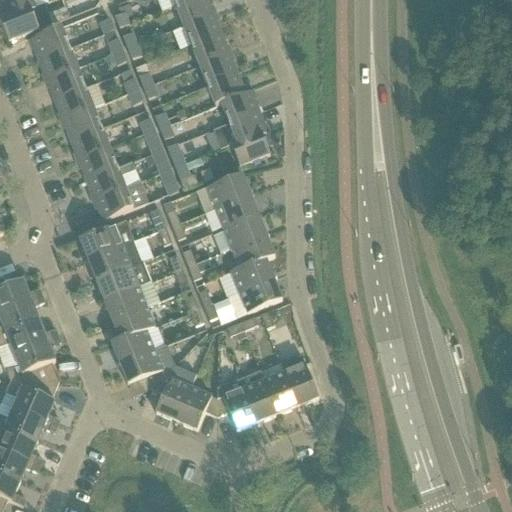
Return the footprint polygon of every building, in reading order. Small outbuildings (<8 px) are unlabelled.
[(0,0),(0,7),(6,22),(30,12),(31,13),(36,12),(30,0),(0,0)] [(171,0),(175,9),(197,0),(171,0)] [(213,17),(206,0),(197,0),(175,9),(183,29),(213,17)] [(39,33),(31,13),(30,12),(6,22),(0,24),(9,46),(39,33)] [(115,20),(119,31),(129,27),(125,16),(115,20)] [(222,37),(213,17),(183,29),(191,49),(222,37)] [(112,23),(100,28),(104,38),(116,34),(112,23)] [(30,43),(38,64),(69,51),(60,31),(30,43)] [(123,40),(127,51),(138,47),(134,36),(123,40)] [(230,57),(222,37),(191,49),(199,70),(230,57)] [(123,53),(119,42),(108,47),(112,58),(123,53)] [(142,56),(138,47),(127,51),(131,60),(142,56)] [(77,72),(69,51),(38,64),(46,84),(77,72)] [(128,65),(123,53),(112,58),(117,70),(128,65)] [(238,78),(230,57),(199,70),(207,90),(238,78)] [(85,92),(77,72),(46,84),(54,104),(85,92)] [(150,76),(139,80),(144,92),(155,87),(150,76)] [(245,97),(238,78),(207,90),(216,111),(221,108),(246,98),(245,97)] [(136,82),(123,86),(128,98),(140,93),(136,82)] [(159,99),(155,87),(144,92),(148,103),(159,99)] [(85,92),(54,104),(63,124),(93,112),(85,92)] [(144,106),(140,93),(128,98),(133,109),(144,106)] [(251,95),(245,97),(246,98),(221,108),(229,128),(260,116),(251,95)] [(101,132),(93,112),(63,124),(71,145),(101,132)] [(171,128),(168,122),(166,116),(155,121),(160,132),(171,128)] [(260,116),(229,128),(237,147),(237,148),(262,139),(268,136),(260,116)] [(140,127),(144,138),(156,134),(151,122),(140,127)] [(175,139),(171,128),(160,132),(164,143),(175,139)] [(109,153),(101,132),(71,145),(79,165),(109,153)] [(164,154),(156,134),(144,138),(152,159),(164,154)] [(237,147),(231,149),(232,151),(240,171),(252,166),(270,159),(262,139),(237,148),(237,147)] [(178,147),(168,152),(176,172),(186,167),(178,147)] [(117,173),(109,153),(79,165),(87,185),(117,173)] [(172,174),(164,154),(152,159),(160,179),(172,174)] [(125,193),(120,180),(135,174),(132,167),(117,173),(87,185),(95,205),(125,193)] [(186,167),(176,172),(185,192),(198,187),(195,178),(191,179),(189,174),(186,167)] [(180,195),(172,174),(160,179),(169,200),(180,195)] [(242,179),(207,192),(216,213),(253,198),(252,197),(245,200),(243,195),(248,193),(242,179)] [(125,193),(95,205),(103,225),(133,213),(148,207),(140,187),(125,193)] [(253,199),(253,198),(216,213),(224,233),(258,220),(253,206),(248,208),(246,202),(253,199)] [(180,227),(175,214),(171,206),(163,209),(172,231),(180,227)] [(150,215),(158,236),(166,233),(158,212),(150,215)] [(224,235),(213,239),(221,258),(232,253),(269,239),(269,238),(261,240),(259,235),(264,233),(258,220),(224,233),(224,235)] [(125,225),(80,243),(85,258),(90,256),(92,262),(122,250),(133,245),(125,225)] [(186,241),(180,227),(172,231),(177,245),(186,241)] [(172,247),(166,233),(158,236),(164,250),(172,247)] [(269,240),(269,239),(232,253),(239,272),(240,273),(266,263),(266,264),(275,261),(269,246),(264,248),(262,242),(269,240)] [(142,266),(133,245),(122,250),(92,262),(95,269),(90,270),(96,284),(142,266)] [(182,257),(188,271),(196,268),(191,254),(182,257)] [(169,262),(174,276),(182,273),(177,259),(169,262)] [(208,263),(196,268),(188,271),(193,285),(202,282),(199,276),(212,271),(208,263)] [(271,277),(266,264),(266,263),(240,273),(239,272),(231,276),(239,296),(239,297),(277,282),(276,281),(269,284),(267,278),(271,277)] [(150,287),(142,266),(96,284),(101,298),(106,296),(108,303),(138,291),(150,287)] [(190,293),(182,273),(174,276),(182,296),(190,293)] [(277,283),(277,282),(239,297),(239,296),(229,301),(237,322),(282,304),(276,290),(272,291),(270,286),(277,283)] [(0,316),(42,300),(39,293),(28,298),(23,284),(0,292),(0,316)] [(112,324),(146,311),(138,291),(108,303),(111,309),(107,311),(112,324)] [(198,297),(204,311),(212,308),(207,294),(198,297)] [(184,303),(190,317),(198,313),(193,299),(184,303)] [(45,307),(42,300),(0,316),(0,321),(2,325),(3,328),(0,328),(0,339),(39,325),(34,311),(45,307)] [(218,322),(212,308),(204,311),(209,325),(218,322)] [(155,332),(146,311),(112,324),(117,338),(122,336),(124,342),(120,343),(120,344),(146,334),(146,335),(155,332)] [(204,327),(198,313),(190,317),(196,330),(204,327)] [(275,330),(269,317),(269,316),(261,319),(267,333),(275,330)] [(255,322),(241,327),(245,335),(259,330),(255,322)] [(44,338),(39,325),(0,339),(0,350),(10,347),(14,357),(58,340),(55,333),(44,338)] [(247,341),(245,335),(241,327),(227,333),(231,341),(235,339),(238,345),(247,341)] [(154,354),(146,335),(146,334),(120,344),(120,343),(111,347),(117,361),(121,360),(124,365),(116,368),(117,369),(154,354)] [(61,347),(58,340),(14,357),(19,368),(5,373),(10,384),(59,385),(52,367),(55,365),(50,351),(61,347)] [(167,349),(154,354),(117,369),(117,370),(124,367),(127,372),(122,374),(128,389),(147,381),(152,393),(176,371),(167,349)] [(301,359),(292,363),(296,372),(284,376),(299,413),(300,413),(297,406),(302,404),(304,408),(319,402),(301,359)] [(176,371),(152,393),(164,398),(156,417),(170,423),(172,419),(178,421),(174,428),(176,428),(191,392),(197,380),(176,371)] [(278,419),(264,384),(260,375),(250,379),(254,388),(244,392),(259,429),(260,429),(257,422),(262,420),(264,424),(278,419)] [(299,413),(284,376),(264,384),(278,419),(291,413),(289,409),(295,407),(298,414),(299,413)] [(52,403),(59,385),(10,384),(5,396),(18,401),(14,412),(57,430),(60,424),(49,419),(55,405),(52,403)] [(205,416),(217,421),(217,403),(212,401),(191,392),(176,428),(176,429),(180,422),(185,424),(183,428),(197,435),(205,416)] [(244,392),(217,403),(217,421),(229,416),(237,435),(251,429),(249,425),(255,423),(258,430),(259,429),(244,392)] [(0,418),(0,429),(38,445),(43,432),(54,437),(57,430),(14,412),(9,422),(0,418)] [(32,459),(38,445),(0,429),(0,440),(1,441),(0,443),(0,452),(40,470),(43,463),(32,459)] [(37,476),(40,470),(0,452),(0,476),(21,485),(26,472),(37,476)] [(15,498),(21,485),(0,476),(0,511),(4,511),(8,504),(22,510),(26,503),(15,498)]
